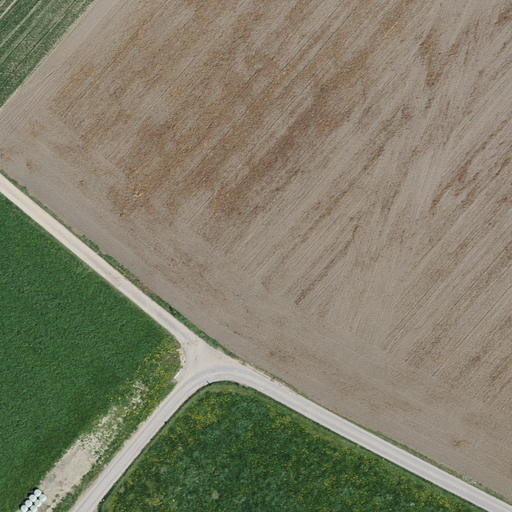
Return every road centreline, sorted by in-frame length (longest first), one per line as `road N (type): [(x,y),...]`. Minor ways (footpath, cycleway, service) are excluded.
road 1 (unclassified): [(489,511),(216,384)]
road 2 (unclassified): [(216,384),(0,199)]
road 3 (residential): [(104,511),(216,384)]
